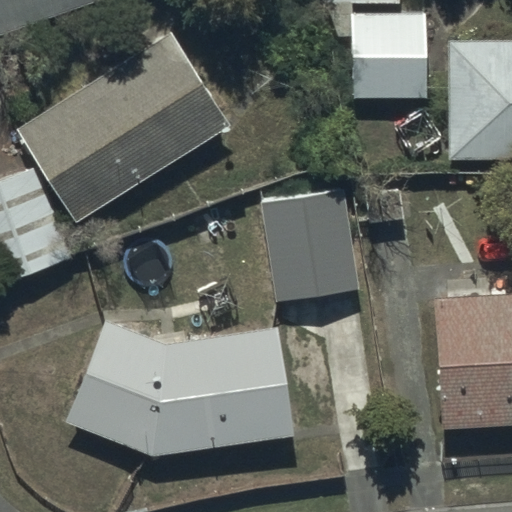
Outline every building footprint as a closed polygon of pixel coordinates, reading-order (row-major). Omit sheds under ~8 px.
[(0,0),(0,41),(119,0),(0,0)] [(395,0),(321,0),(321,9),(395,9),(395,0)] [(423,24),(347,24),(347,106),(423,106),(423,24)] [(30,166),(0,177),(0,283),(72,257),(51,201),(72,223),(223,128),(166,37),(15,131),(30,166)] [(511,46),(446,46),(446,163),(511,163),(511,46)] [(259,238),(269,310),(349,298),(338,226),(259,238)] [(511,296),(430,300),(436,430),(511,426),(511,296)] [(147,466),(285,446),(270,340),(163,355),(100,330),(59,431),(147,466)]
